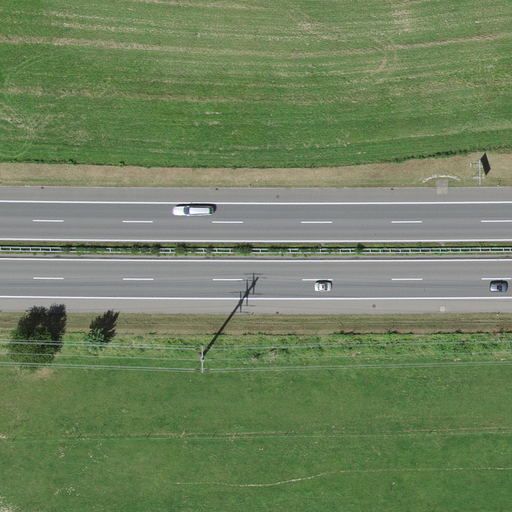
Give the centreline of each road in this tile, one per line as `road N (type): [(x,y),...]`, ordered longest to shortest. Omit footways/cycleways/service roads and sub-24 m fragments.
road 1 (motorway): [(511,224),(0,221)]
road 2 (motorway): [(0,280),(511,282)]
